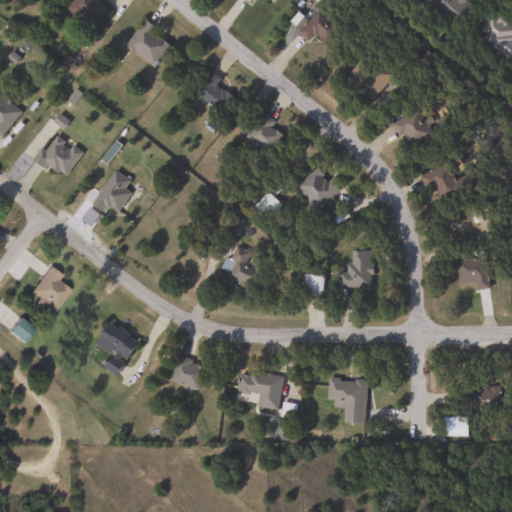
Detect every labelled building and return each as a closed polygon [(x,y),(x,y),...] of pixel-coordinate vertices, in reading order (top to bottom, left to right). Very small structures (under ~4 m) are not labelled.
[(95,0),(106,9),(91,27),(65,7),(70,0),(95,0)] [(459,0),(471,7),(459,27),(425,5),(428,0),(459,0)] [(314,35),(307,42),(296,31),(319,8),(340,29),(324,44),(314,35)] [(511,28),(511,32),(508,38),(511,41),(511,62),(511,64),(472,34),(490,11),(511,28)] [(152,67),(124,44),(144,19),(156,29),(153,32),(169,46),(152,67)] [(379,63),(392,76),(367,100),(344,77),(359,61),(370,73),(379,63)] [(216,85),(231,97),(219,112),(191,91),(208,69),(221,78),(216,85)] [(0,96),(20,110),(0,137),(0,96)] [(390,124),(416,108),(433,137),(408,152),(390,124)] [(244,137),(262,112),(274,121),(269,127),(281,136),(267,154),(244,137)] [(39,148),(43,151),(55,135),(80,152),(61,178),(32,158),(39,148)] [(337,189),(316,209),(294,186),(315,166),(337,189)] [(129,192),(115,212),(106,206),(101,212),(89,204),(114,170),(128,181),(123,188),(129,192)] [(250,253),(245,264),(257,270),(248,289),(222,277),(237,246),(250,253)] [(337,272),(347,272),(347,250),(370,250),(370,287),(337,287),(337,272)] [(473,289),(473,282),(456,283),(455,260),(484,259),(486,288),(473,289)] [(54,281),(67,292),(50,312),(26,291),(46,267),(58,277),(54,281)] [(320,274),(320,299),(301,299),(301,274),(320,274)] [(114,375),(101,367),(109,355),(92,343),(107,321),(137,341),(114,375)] [(195,391),(167,378),(178,355),(206,368),(195,391)] [(235,392),(238,370),(280,375),(276,409),(255,407),(257,395),(235,392)] [(364,380),(361,424),(341,423),(342,408),(331,407),(332,400),(325,399),(327,377),(364,380)] [(455,388),(497,389),(496,406),(455,405),(455,388)] [(465,417),(465,437),(441,437),(441,417),(465,417)]
